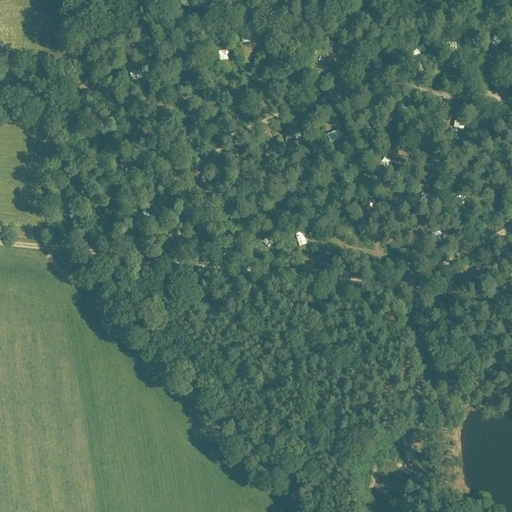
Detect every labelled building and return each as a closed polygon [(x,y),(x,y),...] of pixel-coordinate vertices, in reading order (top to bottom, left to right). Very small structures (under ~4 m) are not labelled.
[(257,39),(247,39),(247,51),(257,50),(257,39)] [(504,53),(506,44),(499,43),(497,51),(504,53)] [(139,86),(148,83),(146,76),(137,79),(139,86)] [(106,94),(113,92),(110,83),(103,86),(106,94)] [(301,136),(297,123),(284,126),(288,140),(301,136)] [(339,146),(349,140),(346,135),(336,140),(339,146)] [(126,162),(129,173),(137,171),(133,160),(126,162)] [(341,179),(333,185),(339,193),(347,187),(341,179)] [(464,214),(471,212),(468,201),(461,203),(464,214)]
